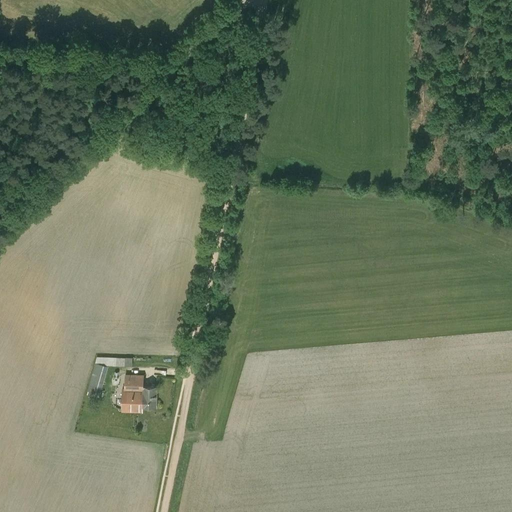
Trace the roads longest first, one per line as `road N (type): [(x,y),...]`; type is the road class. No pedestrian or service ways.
road 1 (track): [(266,0),(165,511)]
road 2 (tertiary): [(0,233),(244,0)]
